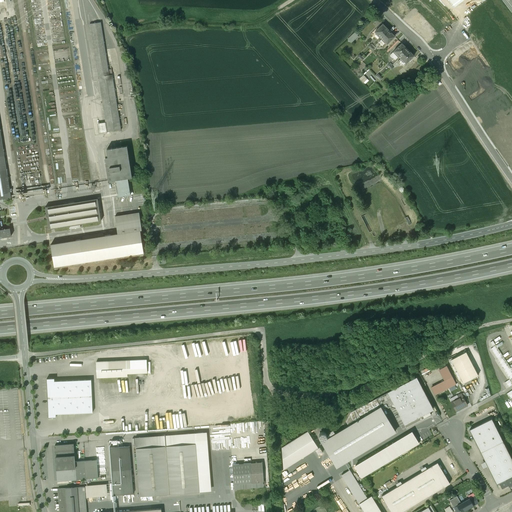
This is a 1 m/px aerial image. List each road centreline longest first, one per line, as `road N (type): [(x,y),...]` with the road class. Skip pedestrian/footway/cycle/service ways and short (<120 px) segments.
road 1 (motorway): [(0,330),(339,296),(511,265)]
road 2 (motorway): [(511,251),(337,281),(0,313)]
road 3 (unclassified): [(62,279),(299,259),(511,224)]
road 4 (residential): [(511,182),(431,60),(380,8)]
road 5 (unclassified): [(19,303),(44,511)]
road 6 (track): [(293,0),(246,25),(154,21)]
